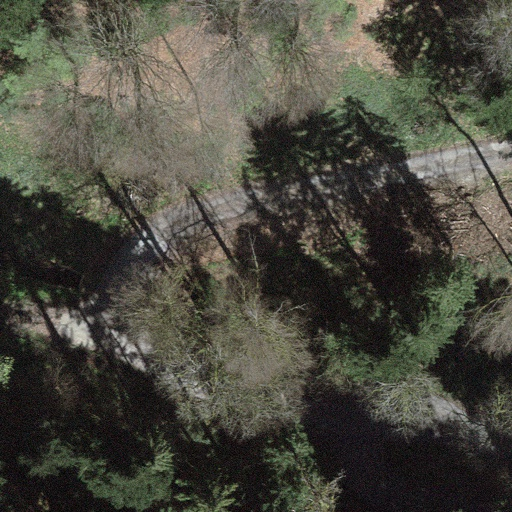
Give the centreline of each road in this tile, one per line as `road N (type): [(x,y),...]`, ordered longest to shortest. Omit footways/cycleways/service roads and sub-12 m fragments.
road 1 (track): [(511,157),(178,233),(129,270),(120,310)]
road 2 (track): [(120,310),(132,336),(180,369),(224,386),(353,407)]
road 3 (track): [(353,407),(511,509)]
road 4 (track): [(353,407),(511,431)]
road 5 (track): [(120,310),(0,313)]
